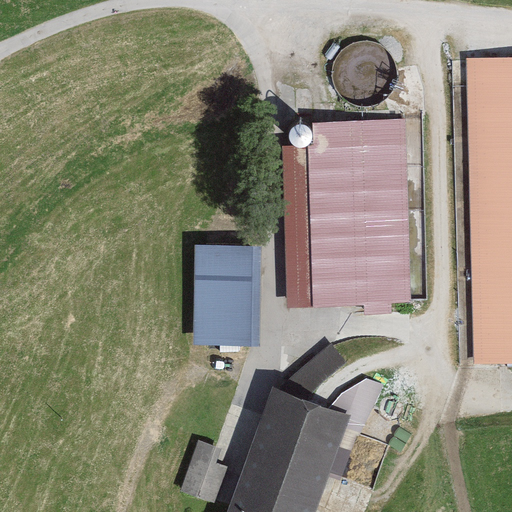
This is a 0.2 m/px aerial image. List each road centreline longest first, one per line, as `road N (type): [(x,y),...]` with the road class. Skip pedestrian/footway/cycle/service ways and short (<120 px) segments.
road 1 (unclassified): [(301,0),(511,15)]
road 2 (unclassified): [(0,54),(132,2),(159,0)]
